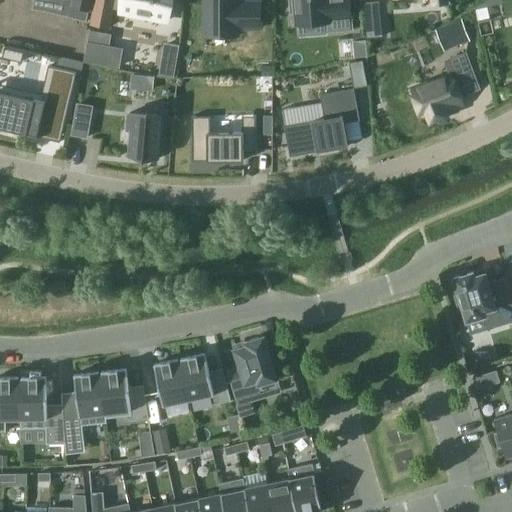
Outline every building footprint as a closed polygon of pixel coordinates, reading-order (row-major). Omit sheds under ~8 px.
[(73,0),(69,17),(86,21),(91,0),(73,0)] [(95,0),(91,24),(109,27),(112,11),(112,8),(120,10),(120,12),(167,21),(170,0),(95,0)] [(237,0),(203,0),(204,36),(238,36),(238,28),(260,28),(260,2),(245,2),(245,4),(238,4),(237,0)] [(289,0),(290,14),(296,13),(297,25),(326,22),(327,32),(352,30),(349,0),(289,0)] [(501,0),(486,0),(475,7),(475,9),(476,9),(487,7),(503,3),(501,0)] [(379,1),(363,2),(367,38),(383,36),(379,1)] [(461,21),(437,30),(441,40),(453,36),(456,45),(469,39),(461,21)] [(90,31),(85,61),(119,67),(122,49),(108,47),(110,35),(90,31)] [(366,40),(353,41),(354,57),(367,56),(366,40)] [(166,44),(165,54),(177,56),(178,46),(166,44)] [(4,48),(2,58),(21,62),(24,52),(4,48)] [(362,60),(349,63),(354,88),(367,86),(362,60)] [(261,65),(262,76),(271,75),(271,65),(261,65)] [(0,128),(23,134),(23,136),(26,136),(26,134),(34,136),(34,138),(37,139),(37,137),(42,117),(65,122),(76,73),(48,66),(47,68),(51,69),(45,94),(44,101),(12,94),(10,100),(0,97),(0,128)] [(451,75),(412,90),(420,110),(426,108),(429,115),(430,118),(431,120),(433,119),(442,116),(452,112),(450,107),(462,103),(459,96),(479,88),(471,67),(459,71),(461,76),(453,79),(451,75)] [(321,102),(282,109),(285,125),(284,125),(290,156),(348,146),(344,123),(359,120),(354,88),(320,95),(321,102)] [(77,103),(72,135),(87,138),(93,106),(77,103)] [(129,113),(128,129),(132,130),(130,155),(156,157),(156,159),(157,159),(158,158),(161,116),(129,113)] [(272,115),(264,115),(264,134),(272,134),(272,115)] [(210,116),(192,116),(192,161),(244,161),(243,152),(256,152),(256,132),(210,132),(210,116)] [(484,269),(454,278),(458,292),(454,293),(458,308),(463,307),(467,322),(485,316),(489,328),(511,321),(511,308),(505,287),(491,291),(484,269)] [(233,380),(231,381),(238,405),(250,401),(261,398),(259,390),(258,385),(277,379),(273,364),(277,363),(273,349),(269,350),(264,336),(244,341),(246,345),(234,349),(243,377),(233,380)] [(181,359),(180,359),(189,400),(213,395),(215,404),(231,400),(225,377),(211,380),(205,352),(181,358),(181,359)] [(178,358),(154,363),(163,405),(189,400),(180,359),(179,359),(178,358)] [(102,372),(101,372),(106,418),(131,415),(131,420),(149,418),(145,394),(130,396),(126,368),(102,371),(102,372)] [(496,370),(473,377),(476,389),(500,382),(496,370)] [(78,402),(62,404),(65,436),(83,434),(82,425),(106,422),(106,418),(101,372),(99,372),(99,371),(75,374),(78,402)] [(0,431),(6,432),(6,420),(21,419),(21,429),(20,378),(19,378),(19,376),(0,376),(0,431)] [(22,378),(20,378),(21,429),(46,428),(47,444),(66,444),(65,436),(62,404),(47,404),(46,376),(22,376),(22,378)] [(498,430),(494,431),(499,447),(502,446),(506,457),(511,455),(511,413),(494,419),(498,430)] [(303,425),(283,431),(287,442),(307,436),(303,425)] [(166,429),(153,432),(158,454),(170,451),(166,429)] [(283,431),(272,434),(273,436),(276,446),(287,442),(283,431)] [(247,441),(236,444),(238,452),(249,449),(248,444),(247,441)] [(236,444),(224,447),(225,450),(226,455),(238,452),(236,444)] [(200,447),(188,449),(190,457),(202,455),(201,449),(200,447)] [(188,449),(177,452),(177,454),(178,460),(190,457),(188,449)] [(155,461),(143,463),(145,471),(157,469),(156,463),(155,461)] [(143,463),(132,465),(132,467),(133,473),(145,471),(143,463)] [(312,463),(289,468),(291,478),(298,511),(320,511),(321,511),(322,510),(322,508),(325,508),(323,496),(319,497),(314,473),(312,463)] [(50,472),(38,473),(39,475),(39,481),(51,481),(51,475),(50,472)] [(5,474),(4,482),(16,482),(16,475),(16,473),(5,474)] [(250,511),(243,478),(219,483),(225,511),(250,511)] [(244,478),(243,478),(250,511),(273,511),(267,483),(246,488),(244,478)] [(298,511),(291,478),(267,483),(273,511),(298,511)] [(221,493),(199,498),(201,511),(225,511),(219,483),(221,493)] [(103,492),(91,493),(92,511),(130,511),(128,503),(105,508),(103,492)] [(50,507),(49,511),(86,511),(85,495),(74,495),(73,508),(50,507)] [(201,511),(199,498),(175,503),(177,511),(201,511)] [(130,511),(129,503),(128,503),(130,511),(153,511),(153,508),(133,511),(130,511)] [(177,511),(175,503),(153,508),(153,511),(177,511)]
